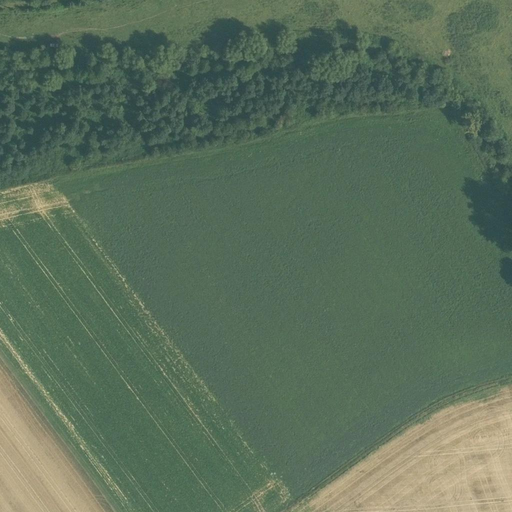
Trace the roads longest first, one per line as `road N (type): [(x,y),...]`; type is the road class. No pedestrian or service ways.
road 1 (track): [(284,511),(420,417),(511,382)]
road 2 (track): [(0,355),(116,511)]
